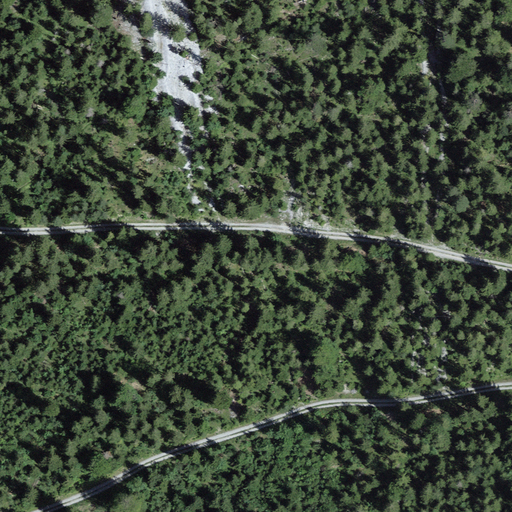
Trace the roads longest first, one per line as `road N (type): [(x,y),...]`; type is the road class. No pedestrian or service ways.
road 1 (track): [(0,232),(300,232),(511,270)]
road 2 (track): [(511,387),(399,406),(346,402),(289,417),(133,469),(39,511)]
